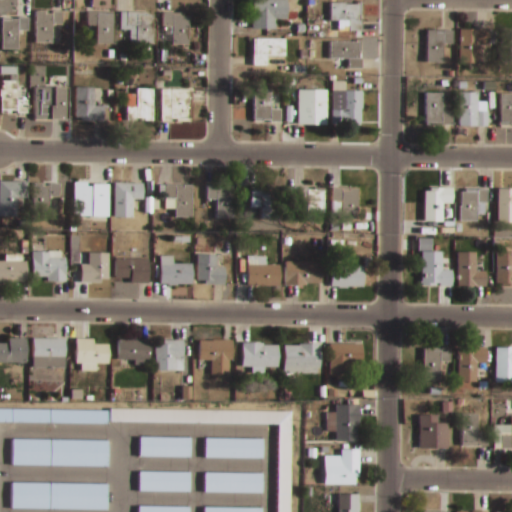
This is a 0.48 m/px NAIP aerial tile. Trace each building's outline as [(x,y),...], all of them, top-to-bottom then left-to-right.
[(255,1),(270,1),(270,0),(285,0),(285,17),(256,17),(255,1)] [(330,2),(345,2),(345,4),(359,4),(359,2),(361,2),(361,15),(359,15),(359,20),(361,20),(362,31),(348,31),(348,20),(330,20),(330,2)] [(34,11),(46,11),(46,14),(51,14),(51,11),(61,11),(61,24),(51,24),(51,43),(34,43),(34,11)] [(86,12),(112,12),(112,43),(96,43),(96,24),(86,24),(86,12)] [(126,12),(148,12),(148,15),(152,15),(152,29),(153,29),(153,43),(135,44),(135,25),(126,25),(126,12)] [(162,13),(183,13),(183,16),(188,16),(188,45),(172,45),(172,25),(162,25),(162,13)] [(0,18),(10,18),(10,20),(17,20),(17,18),(27,18),(27,30),(16,30),(17,49),(0,49),(0,18)] [(459,29),(489,29),(489,45),(478,45),(478,63),(459,63),(459,29)] [(426,30),(453,30),(453,44),(443,44),(443,62),(426,62),(426,30)] [(501,31),(511,31),(511,62),(501,62),(501,31)] [(252,39),(285,39),(285,55),(266,56),(266,65),(252,65),(252,39)] [(329,42),(361,42),(361,68),(348,68),(348,58),(329,58),(329,42)] [(0,81),(1,81),(1,75),(0,75),(0,67),(16,67),(16,74),(15,74),(15,81),(16,81),(16,100),(27,100),(27,113),(0,113),(0,81)] [(331,84),(344,83),(345,90),(361,90),(361,123),(331,123),(331,84)] [(33,87),(50,87),(50,106),(53,106),(52,87),(66,87),(66,119),(33,119),(33,87)] [(75,87),(94,87),(93,106),(102,106),(102,121),(79,121),(79,118),(74,118),(75,87)] [(126,107),(136,107),(136,89),(152,89),(152,120),(126,120),(126,107)] [(161,90),(188,90),(188,105),(187,105),(187,119),(171,119),(171,122),(161,122),(161,90)] [(253,90),(269,90),(269,109),(280,109),(280,123),(269,123),(269,121),(262,121),(262,119),(253,119),(253,90)] [(298,91),(325,91),(325,124),(298,124),(298,91)] [(459,92),(478,92),(478,111),(488,111),(488,126),(459,126),(459,92)] [(425,93),(443,93),(443,112),(453,112),(453,125),(425,125),(425,93)] [(500,94),(511,94),(511,125),(500,126),(500,94)] [(0,181),(27,181),(27,198),(16,198),(16,217),(0,217),(0,181)] [(32,184),(44,183),(44,186),(48,186),(48,184),(58,184),(58,197),(48,197),(48,216),(32,216),(32,184)] [(113,183),(142,184),(142,199),(132,199),(132,218),(113,217),(113,183)] [(72,184),(101,184),(101,198),(91,198),(91,216),(72,216),(72,184)] [(164,185),(190,185),(191,217),(174,217),(174,198),(164,198),(164,185)] [(205,186),(232,186),(232,218),(216,218),(216,200),(205,200),(205,186)] [(250,187),(272,187),(272,189),(276,189),(276,204),(277,204),(277,219),(250,219),(250,187)] [(296,188),(306,188),(306,190),(313,190),(313,188),(324,188),(324,192),(323,192),(323,219),(306,220),(306,201),(296,201),(296,188)] [(331,189),(357,188),(357,221),(340,221),(340,202),(331,202),(331,189)] [(424,191),(430,191),(430,188),(452,188),(452,203),(442,203),(442,221),(424,222),(424,191)] [(459,206),(460,206),(460,192),(465,192),(465,190),(487,190),(487,203),(484,203),(485,214),(477,214),(477,221),(459,221),(459,206)] [(498,190),(511,190),(511,222),(498,222),(498,190)] [(421,252),(442,251),(442,270),(452,270),(452,287),(421,287),(421,252)] [(31,252),(61,252),(61,258),(65,258),(65,282),(46,282),(46,277),(31,277),(31,252)] [(80,254),(108,253),(108,279),(100,279),(100,282),(80,282),(80,254)] [(457,253),(476,253),(476,272),(486,272),(486,287),(457,287),(457,253)] [(496,253),(511,253),(511,283),(496,284),(496,253)] [(196,255),(224,254),(224,280),(196,281),(196,255)] [(159,256),(173,256),(173,264),(191,264),(192,285),(159,285),(159,256)] [(114,259),(148,259),(148,283),(129,283),(129,278),(114,278),(114,259)] [(0,262),(26,262),(26,283),(0,283),(0,262)] [(284,262),(320,262),(320,285),(284,285),(284,262)] [(246,265),(279,265),(279,285),(246,285),(246,265)] [(330,267),(363,267),(363,287),(330,287),(330,267)] [(0,343),(7,343),(7,338),(25,338),(25,363),(0,363),(0,343)] [(30,339),(63,339),(63,357),(30,357),(30,339)] [(75,339),(92,339),(92,345),(107,345),(107,364),(75,364),(75,339)] [(117,340),(149,339),(149,360),(117,360),(117,340)] [(198,341),(211,341),(211,340),(231,340),(231,360),(198,361),(198,341)] [(154,344),(162,344),(162,341),(182,341),(182,370),(154,371),(154,344)] [(241,343),(263,343),(263,345),(277,345),(277,367),(264,367),(264,374),(251,374),(251,367),(241,367),(241,343)] [(283,346),(298,346),(298,344),(319,344),(319,368),(316,368),(316,373),(283,373),(283,346)] [(329,344),(362,344),(362,365),(329,365),(329,344)] [(456,349),(486,348),(486,363),(493,363),(493,373),(476,373),(476,382),(456,382),(456,349)] [(495,348),(511,348),(511,383),(495,383),(495,348)] [(424,349),(450,349),(450,362),(440,362),(440,381),(424,381),(424,349)] [(334,405),(358,405),(358,442),(335,442),(334,405)] [(0,511),(0,410),(105,413),(105,423),(0,421),(0,511)] [(287,511),(274,511),(276,424),(108,422),(108,410),(289,413),(287,511)] [(461,414),(478,414),(478,434),(488,434),(488,446),(461,446),(461,414)] [(418,416),(438,416),(438,424),(448,424),(448,450),(418,450),(418,416)] [(493,425),(511,425),(511,417),(511,449),(493,449),(493,425)] [(137,438),(189,439),(188,457),(137,457),(137,438)] [(105,442),(105,467),(10,465),(10,440),(105,442)] [(261,459),(204,459),(204,440),(261,440),(261,459)] [(323,457),(341,456),(341,450),(359,450),(359,477),(355,477),(355,485),(323,485),(323,457)] [(137,473),(188,473),(188,492),(136,492),(137,473)] [(203,493),(203,475),(261,475),(261,493),(203,493)] [(9,508),(10,484),(105,485),(105,511),(46,510),(47,509),(9,508)] [(337,511),(337,495),(358,495),(358,511),(337,511)]
